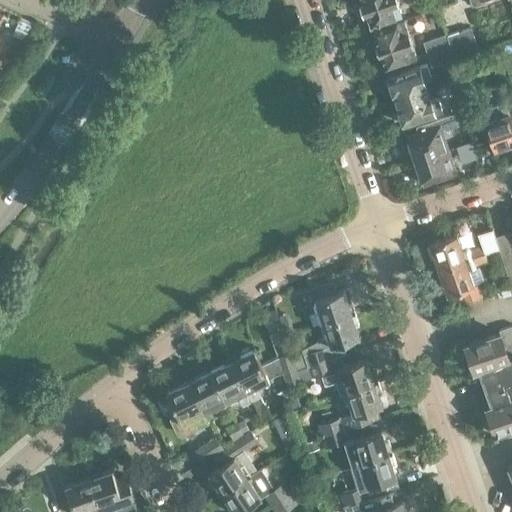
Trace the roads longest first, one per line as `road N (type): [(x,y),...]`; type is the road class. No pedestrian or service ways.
road 1 (residential): [(112,382),(248,287),(378,226)]
road 2 (residential): [(473,511),(378,226)]
road 3 (residential): [(378,226),(303,0)]
road 4 (tertiary): [(0,215),(114,43)]
road 5 (residential): [(0,481),(112,382)]
road 6 (residential): [(176,511),(112,382)]
road 7 (residential): [(378,226),(511,181)]
